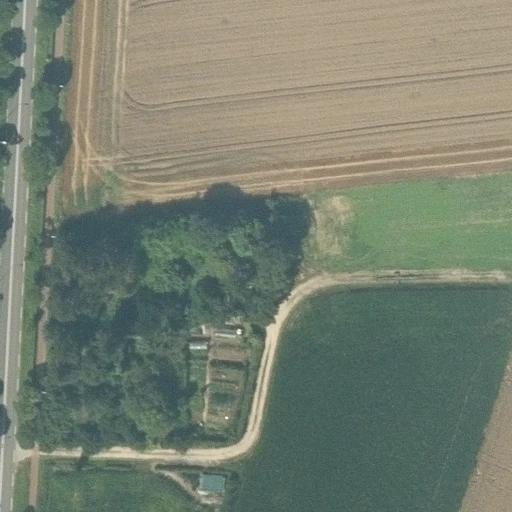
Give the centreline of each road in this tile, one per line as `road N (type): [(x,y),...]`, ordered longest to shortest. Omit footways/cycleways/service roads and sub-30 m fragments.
road 1 (track): [(511,278),(334,282),(292,297),(273,322),(249,437),(221,455),(1,449)]
road 2 (secondary): [(0,478),(25,0)]
